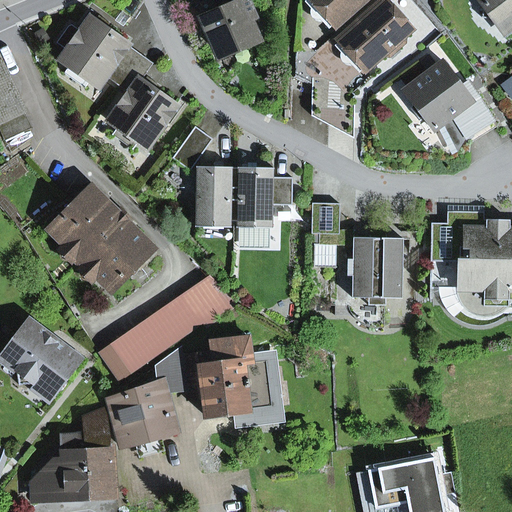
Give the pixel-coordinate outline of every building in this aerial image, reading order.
[(256,17),(248,0),(217,0),(222,11),(204,19),(219,53),(256,37),(249,20),(256,17)] [(313,0),(336,26),(364,0),(313,0)] [(397,42),(411,30),(384,0),(383,0),(339,40),(350,52),(366,69),(382,55),(389,55),(397,49),(397,42)] [(511,0),(480,0),(484,5),(482,18),(495,20),(504,33),(511,27),(511,0)] [(106,30),(110,23),(99,16),(95,22),(106,30)] [(106,76),(118,84),(137,58),(125,49),(128,45),(106,30),(95,22),(92,19),(81,33),(71,26),(70,28),(60,43),(70,50),(62,60),(70,65),(91,81),(99,86),(106,76)] [(150,67),(153,63),(128,45),(125,49),(137,58),(150,67)] [(313,78),(312,116),(354,139),(356,79),(366,69),(350,52),(333,79),(313,78)] [(453,117),(466,139),(467,138),(493,121),(494,121),(475,92),(469,96),(461,85),(443,61),(437,66),(429,56),(422,62),(429,72),(404,91),(413,103),(411,108),(419,120),(425,119),(434,131),(443,124),(453,117)] [(0,127),(6,141),(33,130),(0,57),(0,127)] [(137,58),(118,84),(131,93),(110,121),(118,127),(139,142),(147,147),(176,107),(154,91),(143,83),(140,81),(150,67),(137,58)] [(85,89),(91,81),(70,65),(64,74),(85,89)] [(154,91),(159,85),(148,77),(143,83),(154,91)] [(469,96),(475,92),(467,81),(461,85),(469,96)] [(458,152),(466,139),(453,117),(443,124),(458,152)] [(467,138),(471,144),(497,127),(493,121),(467,138)] [(134,150),(139,142),(118,127),(112,135),(134,150)] [(213,139),(196,127),(173,159),(191,171),(213,139)] [(231,222),(235,222),(236,168),(198,167),(197,221),(231,222)] [(274,169),(236,168),(235,222),(238,222),(272,223),(273,205),(292,206),(293,178),(274,178),(274,169)] [(65,245),(68,242),(83,257),(84,258),(124,218),(117,212),(93,188),(50,231),(65,245)] [(340,204),(312,204),(312,234),(319,234),(319,245),(338,246),(353,246),(353,260),(348,260),(347,276),(353,276),(352,298),(368,298),(386,299),(402,299),(403,239),(387,239),(370,238),(354,238),(354,230),(339,230),(340,204)] [(129,223),(133,219),(121,208),(117,212),(124,218),(129,223)] [(461,229),(469,229),(469,220),(484,220),(484,213),(448,212),(447,224),(461,224),(461,229)] [(97,277),(111,291),(136,267),(146,256),(154,248),(129,223),(124,218),(84,258),(100,274),(97,277)] [(511,229),(510,230),(510,221),(484,220),(469,220),(469,229),(461,229),(461,224),(447,224),(432,223),(431,262),(460,262),(459,286),(459,290),(484,290),(484,307),(508,307),(509,307),(509,301),(511,300),(511,229)] [(238,228),(239,228),(239,248),(271,249),(271,229),(272,229),(272,223),(238,222),(238,228)] [(370,238),(387,239),(387,226),(370,225),(370,238)] [(78,263),(83,257),(68,242),(65,245),(60,248),(63,259),(73,262),(74,260),(78,263)] [(319,245),(314,245),(314,268),(337,268),(338,246),(319,245)] [(136,267),(141,271),(151,261),(146,256),(136,267)] [(97,277),(100,274),(84,258),(79,264),(83,267),(81,269),(83,279),(94,282),(97,277)] [(240,305),(211,277),(112,346),(131,372),(203,323),(207,328),(240,305)] [(508,307),(484,307),(484,290),(459,290),(459,286),(457,286),(457,291),(461,303),(467,310),(475,315),(484,317),(493,316),(501,313),(508,307)] [(60,342),(56,343),(53,341),(30,323),(2,358),(17,370),(20,386),(36,383),(41,383),(54,393),(56,391),(63,390),(66,385),(65,379),(79,361),(66,350),(66,347),(60,342)] [(187,387),(202,385),(204,397),(206,417),(249,412),(249,410),(272,407),(267,361),(252,363),(249,338),(209,343),(210,353),(183,357),(187,387)] [(131,372),(112,346),(100,354),(119,380),(131,372)] [(120,446),(176,430),(162,381),(106,398),(120,446)] [(47,403),(54,393),(41,383),(36,383),(31,390),(47,403)] [(189,398),(204,397),(202,385),(187,387),(189,398)] [(90,498),(112,497),(106,409),(84,418),(87,436),(90,498)] [(66,492),(66,499),(90,498),(87,436),(63,437),(63,446),(56,446),(34,467),(36,500),(57,499),(56,493),(66,492)] [(0,442),(0,469),(8,445),(0,442)] [(445,511),(442,496),(438,476),(435,458),(368,471),(376,510),(408,504),(409,511),(445,511)] [(363,511),(364,511),(376,510),(368,471),(356,473),(363,511)] [(442,496),(454,493),(451,473),(438,476),(442,496)]
